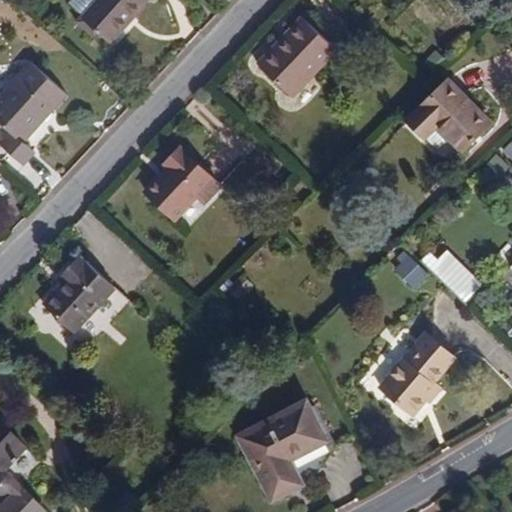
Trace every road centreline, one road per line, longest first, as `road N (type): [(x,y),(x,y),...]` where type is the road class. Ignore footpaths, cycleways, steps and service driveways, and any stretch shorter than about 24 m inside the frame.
road 1 (residential): [(0,271),(254,0)]
road 2 (residential): [(511,435),(373,511)]
